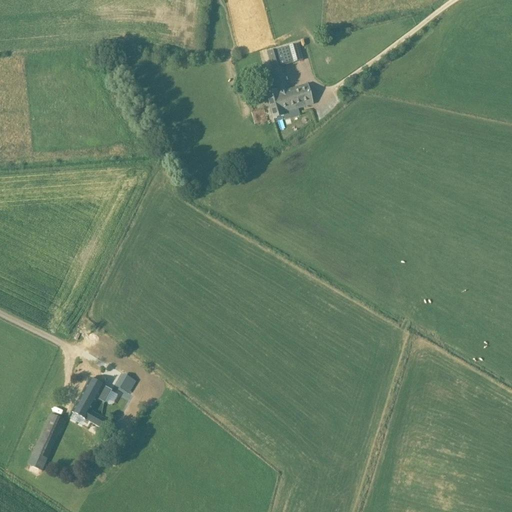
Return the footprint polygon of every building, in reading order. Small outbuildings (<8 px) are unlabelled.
[(266,94),(273,119),(284,116),(283,113),(313,105),(307,84),(289,90),(283,68),(303,61),(298,44),(267,54),(272,71),(269,72),(275,92),(266,94)] [(123,372),(114,386),(127,394),(132,386),(130,385),(134,379),(123,372)] [(90,379),(83,391),(98,399),(104,403),(105,402),(111,392),(111,391),(104,387),(104,388),(90,379)] [(83,391),(72,412),(73,413),(86,420),(103,430),(101,434),(112,440),(119,428),(90,412),(98,399),(83,391)] [(65,421),(51,415),(28,466),(42,472),(65,421)]
